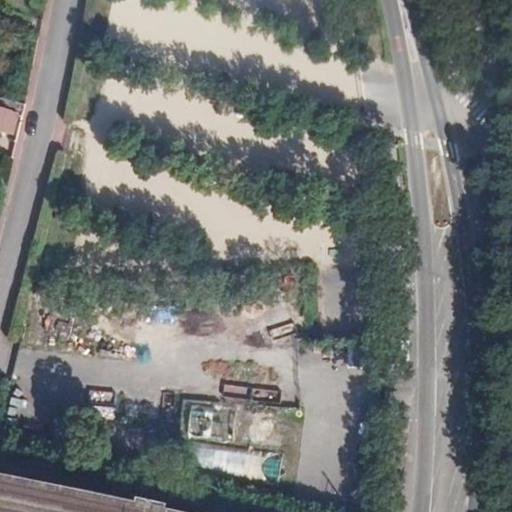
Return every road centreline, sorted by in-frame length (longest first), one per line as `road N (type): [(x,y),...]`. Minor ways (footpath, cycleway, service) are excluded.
road 1 (secondary): [(472,511),(478,443),(468,265),(434,101)]
road 2 (secondary): [(405,102),(420,267),(423,440),(415,511)]
road 3 (residential): [(0,267),(59,0)]
